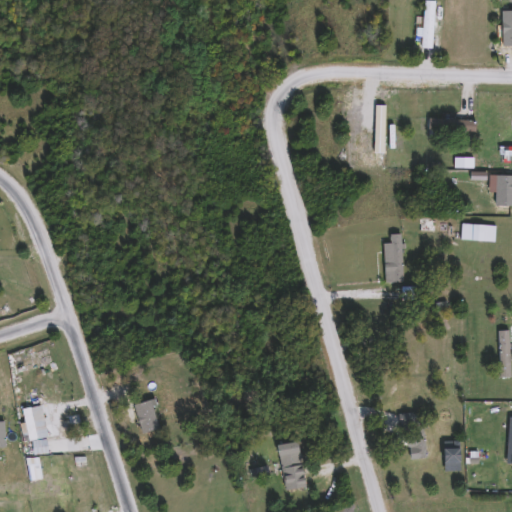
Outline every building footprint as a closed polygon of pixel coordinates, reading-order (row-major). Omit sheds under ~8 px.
[(511,59),(503,59),(503,0),(511,0),(511,59)] [(430,49),(419,49),(419,1),(430,1),(430,49)] [(424,130),(424,119),(474,120),(473,131),(424,130)] [(396,146),(355,146),(355,137),(396,137),(396,146)] [(511,181),(511,191),(491,191),(491,181),(511,181)] [(380,243),(387,243),(387,234),(400,234),(400,282),(380,282),(380,243)] [(508,377),(495,377),(495,330),(508,330),(508,377)] [(410,411),(422,410),(424,458),(413,458),(410,411)] [(280,490),(275,444),(297,441),(301,488),(280,490)]
